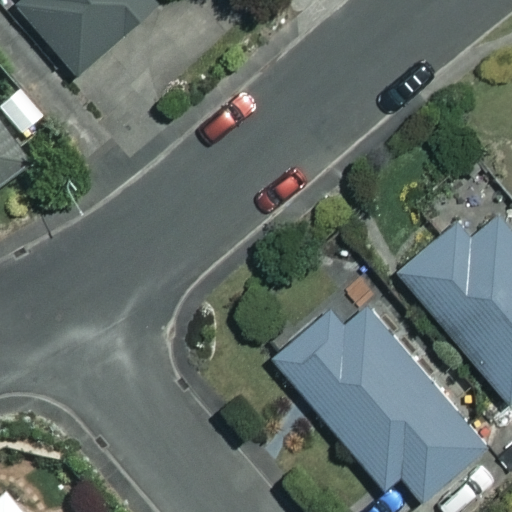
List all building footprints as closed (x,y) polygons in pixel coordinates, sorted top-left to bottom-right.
[(21,0),(76,65),(152,0),(21,0)] [(0,178),(22,162),(0,131),(0,178)] [(511,219),(467,166),(423,203),(444,228),(394,269),(504,400),(511,393),(511,219)] [(489,438),(360,282),(276,351),(383,480),(400,466),(422,493),(489,438)] [(20,511),(4,490),(0,493),(0,511),(20,511)]
